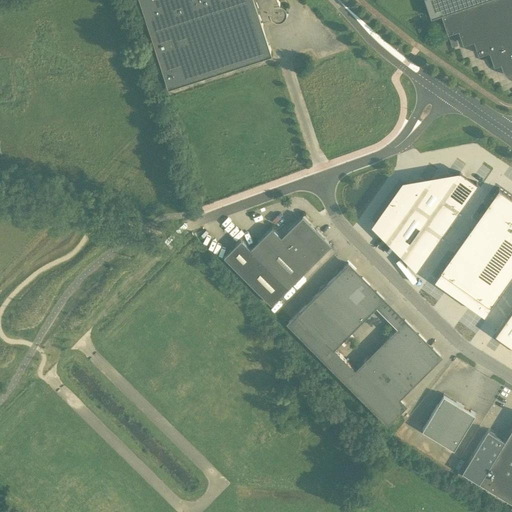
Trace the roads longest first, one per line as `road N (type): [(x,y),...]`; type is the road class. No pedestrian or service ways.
road 1 (residential): [(319,176),(352,236),(450,334),(511,377)]
road 2 (unclassified): [(171,237),(194,221),(319,176)]
road 3 (unclassified): [(319,176),(389,150),(445,87)]
road 4 (unclassified): [(445,87),(336,0)]
